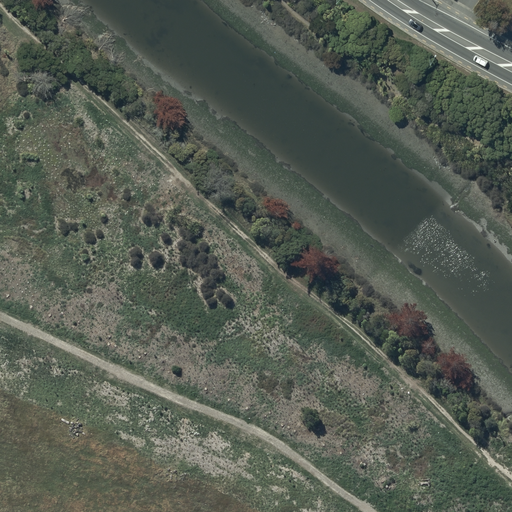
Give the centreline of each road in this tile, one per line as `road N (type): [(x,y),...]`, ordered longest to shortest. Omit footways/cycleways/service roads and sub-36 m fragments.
road 1 (track): [(0,3),(275,264),(419,385),(511,490)]
road 2 (secondary): [(393,0),(511,67)]
